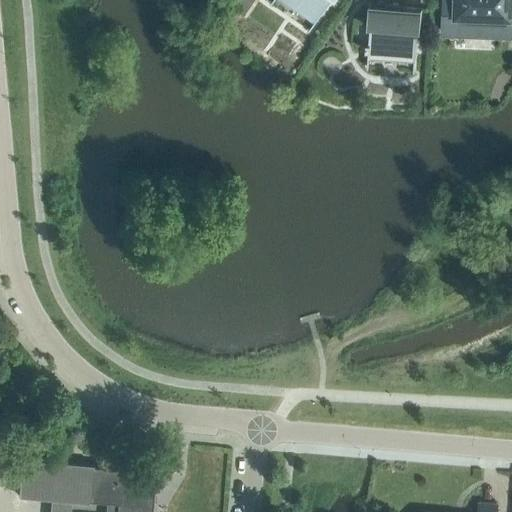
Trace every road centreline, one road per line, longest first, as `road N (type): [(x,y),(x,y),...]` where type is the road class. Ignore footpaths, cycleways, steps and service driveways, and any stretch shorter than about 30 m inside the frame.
road 1 (residential): [(258,429),(158,410),(112,392),(53,342),(12,249),(0,119)]
road 2 (residential): [(511,452),(258,429)]
